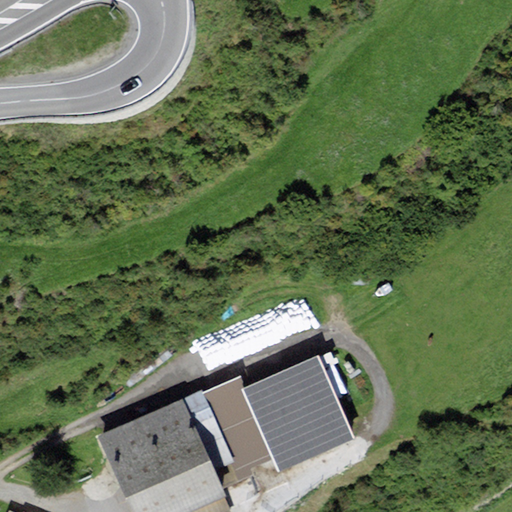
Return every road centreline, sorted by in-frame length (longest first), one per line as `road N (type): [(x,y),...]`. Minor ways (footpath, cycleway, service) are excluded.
road 1 (track): [(0,468),(213,366)]
road 2 (tertiary): [(0,102),(85,95),(136,76),(155,55),(158,0)]
